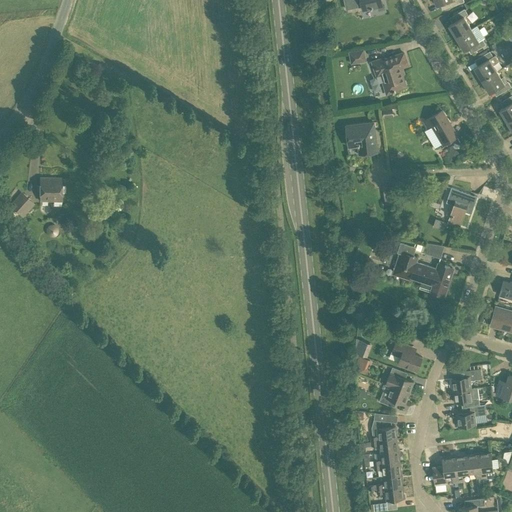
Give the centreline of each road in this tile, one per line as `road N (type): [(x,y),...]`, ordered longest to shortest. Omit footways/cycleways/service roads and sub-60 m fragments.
road 1 (primary): [(335,511),(278,0)]
road 2 (residential): [(464,336),(507,189),(502,166),(426,48),(406,0)]
road 3 (residential): [(431,511),(414,441),(420,405),(464,336)]
road 4 (tertiary): [(0,137),(39,83),(66,0)]
